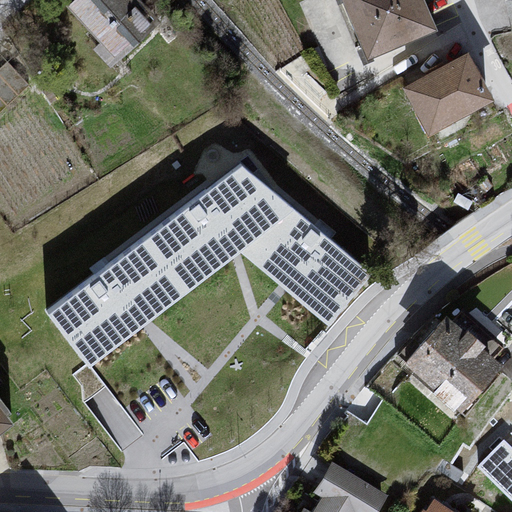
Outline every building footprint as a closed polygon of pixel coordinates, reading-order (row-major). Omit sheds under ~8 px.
[(122,0),(72,0),(64,7),(114,61),(150,31),(122,0)] [(420,0),(340,0),(367,60),(435,30),(420,0)] [(466,55),(401,89),(427,136),(493,101),(466,55)] [(0,110),(30,82),(7,58),(0,65),(0,110)] [(243,160),(49,309),(87,362),(142,321),(235,252),(283,288),(328,322),(369,270),(243,160)] [(444,317),(401,365),(459,417),(502,366),(444,317)] [(0,408),(0,431),(12,423),(0,408)] [(309,511),(303,509),(300,511),(376,511),(384,496),(330,463),(310,494),(317,500),(309,511)] [(447,511),(429,500),(420,511),(447,511)]
